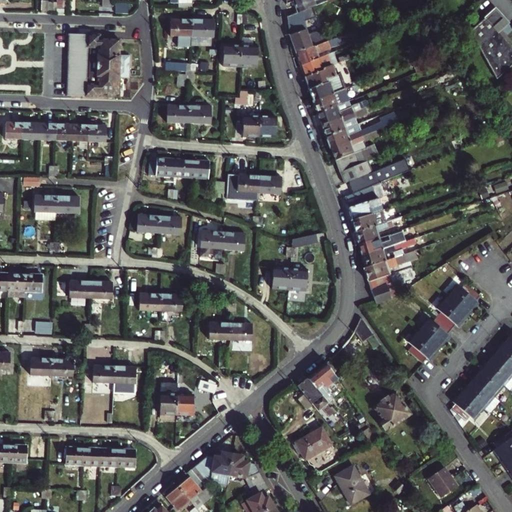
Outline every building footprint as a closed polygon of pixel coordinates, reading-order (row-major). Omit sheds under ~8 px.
[(295,0),(292,1),(297,13),(303,11),(305,10),(317,5),(328,1),(327,0),(295,0)] [(117,3),(117,12),(130,12),(130,2),(117,3)] [(321,14),(317,5),(305,10),(309,19),(321,14)] [(495,8),(471,32),(497,79),(511,65),(511,46),(495,27),(504,18),(495,8)] [(313,33),(309,19),(305,10),(303,11),(305,28),(308,35),(313,33)] [(289,35),(295,53),(317,45),(313,33),(308,35),(305,28),(303,11),(297,13),(287,17),(289,35)] [(191,36),(191,20),(169,19),(169,36),(191,36)] [(191,20),(191,36),(212,37),(212,20),(191,20)] [(118,55),(118,39),(98,38),(98,34),(67,34),(66,95),(97,96),(97,92),(117,92),(118,76),(127,77),(128,55),(118,55)] [(295,53),(300,66),(319,58),(317,53),(341,44),(338,36),(317,45),(295,53)] [(239,67),(240,46),(223,46),(222,66),(239,67)] [(255,46),(240,46),(239,67),(255,67),(255,46)] [(300,66),(304,78),(332,66),(350,58),(348,54),(338,58),(336,62),(332,52),(319,58),(300,66)] [(419,58),(414,60),(419,72),(425,70),(419,58)] [(181,71),(182,63),(165,62),(165,70),(181,71)] [(313,102),(344,89),(339,74),(336,75),(332,66),(304,78),(313,102)] [(185,86),(185,81),(186,74),(177,74),(176,86),(185,86)] [(313,102),(317,113),(348,101),(344,89),(313,102)] [(259,101),(260,91),(255,91),(255,93),(240,92),(240,105),(247,105),(247,100),(259,101)] [(368,106),(371,112),(391,103),(388,97),(368,106)] [(330,149),(375,130),(431,108),(439,104),(437,98),(395,115),(394,112),(379,119),(380,122),(359,131),(357,124),(326,137),(330,149)] [(321,125),(368,106),(366,100),(350,107),(348,101),(317,113),(321,125)] [(439,104),(431,108),(434,113),(442,110),(440,104),(439,104)] [(188,123),(189,106),(167,105),(167,122),(188,123)] [(210,106),(189,106),(188,123),(209,123),(210,106)] [(321,125),(326,137),(357,124),(355,118),(371,112),(368,106),(321,125)] [(241,136),(259,137),(259,116),(242,115),(241,136)] [(259,116),(259,137),(274,137),(275,117),(259,116)] [(21,139),(22,123),(5,123),(5,139),(21,139)] [(39,140),(39,124),(22,123),(21,139),(39,140)] [(55,140),(55,124),(39,124),(39,140),(55,140)] [(71,141),(72,125),(55,124),(55,140),(71,141)] [(88,142),(89,125),(72,125),(71,141),(88,142)] [(106,126),(89,125),(88,142),(105,142),(106,126)] [(330,149),(339,173),(366,161),(378,156),(373,144),(366,147),(364,143),(378,137),(375,130),(330,149)] [(164,176),(173,176),(174,176),(175,159),(156,157),(155,161),(149,161),(148,175),(164,176)] [(174,176),(191,177),(191,160),(175,159),(174,176)] [(208,161),(191,160),(191,177),(207,179),(208,161)] [(343,184),(360,177),(371,172),(366,161),(339,173),(343,184)] [(388,175),(385,167),(371,172),(360,177),(363,184),(388,175)] [(236,191),(258,192),(260,175),(237,174),(236,191)] [(258,192),(270,193),(279,193),(280,177),(260,175),(258,192)] [(491,187),(494,194),(501,191),(498,184),(491,187)] [(348,208),(372,200),(367,187),(344,196),(348,208)] [(211,201),(219,201),(219,192),(211,192),(211,201)] [(56,213),(57,197),(35,196),(34,212),(42,212),(41,220),(56,220),(56,213)] [(79,197),(57,197),(56,213),(78,213),(79,197)] [(378,198),(372,200),(348,208),(352,220),(382,210),(378,198)] [(356,232),(395,219),(400,217),(399,212),(384,217),(382,210),(352,220),(356,232)] [(136,231),(158,232),(159,216),(137,214),(136,231)] [(180,217),(159,216),(158,232),(179,234),(180,217)] [(360,244),(379,238),(377,232),(397,225),(395,219),(356,232),(360,244)] [(200,247),(222,248),(223,232),(201,230),(200,247)] [(244,233),(223,232),(222,248),(242,250),(244,233)] [(363,255),(413,238),(415,237),(413,232),(399,237),(391,240),(390,235),(379,238),(360,244),(363,255)] [(415,244),(413,238),(363,255),(367,267),(385,261),(383,255),(415,244)] [(394,258),(397,266),(417,259),(414,251),(394,258)] [(371,290),(392,283),(387,269),(397,266),(394,258),(385,261),(367,267),(364,268),(371,290)] [(289,268),(273,267),(271,287),(288,289),(289,268)] [(306,270),(289,268),(288,289),(304,290),(306,270)] [(24,274),(7,273),(7,290),(7,296),(23,296),(24,291),(24,274)] [(42,275),(24,274),(24,291),(41,292),(42,275)] [(59,280),(59,294),(67,294),(68,280),(59,280)] [(68,297),(78,297),(90,298),(91,281),(69,280),(68,297)] [(91,281),(90,298),(112,298),(112,282),(91,281)] [(371,290),(375,304),(391,299),(391,298),(402,291),(398,281),(392,283),(371,290)] [(479,296),(477,293),(465,284),(461,289),(457,285),(437,309),(441,312),(432,322),(428,319),(408,342),(412,345),(408,350),(422,362),(426,358),(428,359),(448,336),(446,335),(455,324),(457,325),(477,302),(475,301),(479,296)] [(138,310),(160,311),(161,294),(138,293),(138,310)] [(182,295),(161,294),(160,311),(181,311),(182,295)] [(365,338),(372,333),(363,319),(360,319),(353,331),(354,331),(360,341),(365,338)] [(49,322),(34,322),(34,332),(49,333),(49,322)] [(208,338),(229,339),(230,323),(209,322),(208,338)] [(252,324),(230,323),(229,339),(251,340),(252,324)] [(372,333),(365,338),(373,350),(380,345),(372,333)] [(483,408),(493,397),(503,385),(511,374),(511,333),(502,344),(498,349),(497,348),(491,355),(485,361),(487,363),(483,368),(479,373),(477,371),(472,378),(465,385),(467,387),(463,392),(453,403),(455,404),(451,409),(465,421),(470,416),(473,420),(478,424),(488,412),(483,408)] [(218,367),(226,367),(226,347),(219,347),(218,367)] [(0,352),(0,368),(9,369),(9,353),(0,352)] [(51,375),(51,359),(30,358),(29,374),(51,375)] [(51,359),(51,375),(73,376),(73,359),(51,359)] [(330,363),(328,365),(334,374),(337,372),(330,363)] [(308,379),(327,402),(344,389),(337,379),(335,376),(334,374),(328,365),(326,364),(308,379)] [(113,383),(114,366),(92,365),(92,382),(113,383)] [(134,390),(135,386),(135,370),(135,367),(114,366),(113,383),(113,389),(134,390)] [(135,370),(135,386),(147,386),(148,371),(135,370)] [(298,387),(304,394),(313,405),(318,411),(322,407),(326,412),(332,408),(327,402),(308,379),(298,387)] [(213,393),(216,385),(199,380),(197,388),(213,393)] [(388,427),(389,428),(401,419),(400,418),(408,412),(395,393),(390,396),(389,395),(386,397),(383,391),(378,395),(382,400),(379,402),(380,403),(374,407),(382,419),(381,419),(381,424),(383,427),(387,428),(388,427)] [(176,414),(177,394),(159,393),(159,413),(176,414)] [(193,395),(177,394),(176,414),(193,414),(193,395)] [(313,405),(304,394),(298,399),(307,410),(313,405)] [(322,428),(295,443),(305,460),(332,445),(322,428)] [(369,429),(364,432),(370,440),(374,437),(369,429)] [(511,437),(508,432),(492,443),(496,449),(494,450),(503,462),(507,467),(505,469),(509,476),(511,479),(511,437)] [(10,444),(0,444),(0,461),(9,462),(10,444)] [(27,445),(10,444),(9,462),(27,462),(27,445)] [(65,464),(83,465),(84,447),(66,446),(65,464)] [(83,465),(100,465),(101,448),(84,447),(83,465)] [(118,449),(101,448),(100,465),(117,466),(118,449)] [(135,449),(118,449),(117,466),(135,467),(135,449)] [(207,455),(194,466),(204,479),(220,482),(218,494),(211,495),(212,496),(222,508),(222,507),(228,475),(232,454),(220,452),(213,454),(213,456),(207,455)] [(244,478),(251,490),(265,482),(255,463),(241,461),(242,456),(232,454),(228,475),(244,478)] [(353,466),(334,476),(351,504),(369,494),(353,466)] [(443,467),(427,478),(441,497),(457,487),(443,467)] [(177,487),(191,503),(195,507),(198,511),(204,511),(206,511),(199,504),(201,501),(203,503),(212,496),(211,495),(190,469),(174,483),(177,487)] [(260,511),(273,505),(268,496),(263,498),(261,493),(269,488),(265,482),(251,490),(246,493),(249,499),(241,504),(245,511),(260,511)] [(189,505),(191,503),(177,487),(165,497),(177,511),(187,502),(189,505)] [(18,511),(19,502),(10,501),(9,511),(18,511)]
